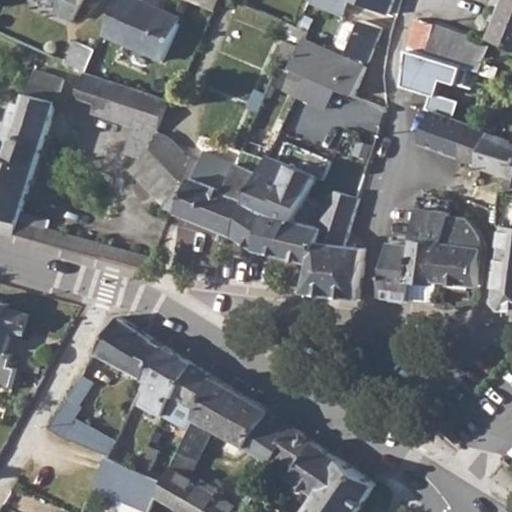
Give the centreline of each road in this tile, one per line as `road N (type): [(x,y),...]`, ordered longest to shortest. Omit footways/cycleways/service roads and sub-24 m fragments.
road 1 (tertiary): [(180,326),(435,481),(456,511)]
road 2 (residential): [(410,160),(496,188),(488,334)]
road 3 (residential): [(113,296),(0,491)]
road 4 (residential): [(180,326),(218,310),(370,326)]
road 5 (residential): [(370,326),(378,242),(410,160)]
road 6 (residential): [(410,160),(400,87),(412,0)]
